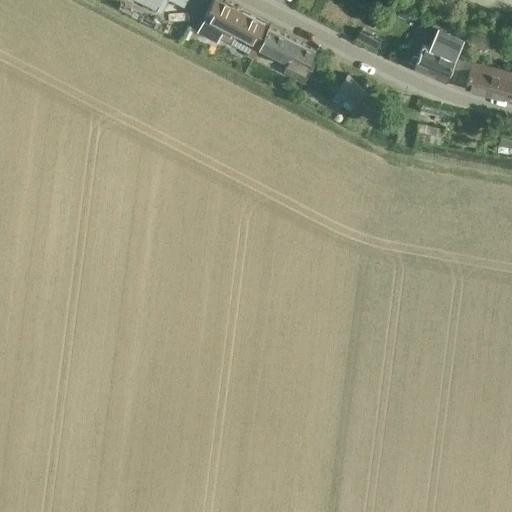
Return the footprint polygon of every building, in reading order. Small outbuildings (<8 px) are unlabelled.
[(162,0),(136,0),(157,10),(162,0)] [(259,46),(262,39),(257,36),(264,23),(220,0),(212,0),(205,15),(196,32),(216,42),(219,37),(231,43),(233,39),(251,48),(247,55),(252,58),(259,46)] [(315,49),(314,49),(269,27),(263,39),(262,39),(259,46),(254,57),(260,60),(262,56),(280,64),(284,58),(287,60),(286,62),(287,63),(283,73),(294,78),(299,68),(304,71),(306,67),(311,70),(318,56),(313,54),(315,49)] [(413,56),(410,63),(444,78),(453,59),(462,39),(436,27),(427,47),(423,46),(418,58),(413,56)] [(511,72),(471,63),(464,90),(507,100),(508,96),(511,97),(511,72)] [(347,74),(340,85),(338,88),(331,100),(351,112),(365,90),(347,74)] [(511,130),(501,128),(498,145),(511,147),(511,130)] [(419,131),(417,140),(440,145),(442,136),(419,131)]
